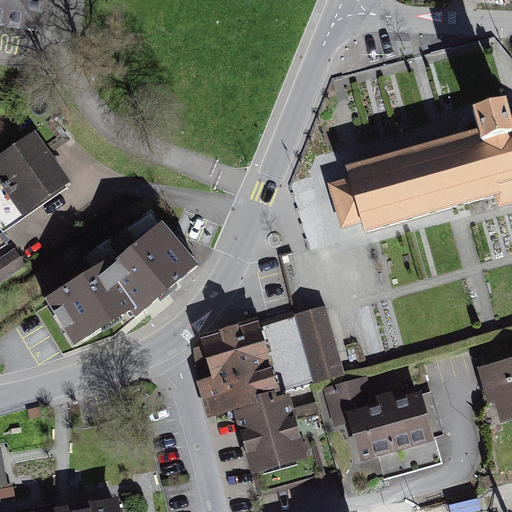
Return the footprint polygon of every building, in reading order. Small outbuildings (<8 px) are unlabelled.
[(0,0),(0,31),(34,37),(39,0),(0,0)] [(471,125),(341,160),(345,174),(323,180),(330,204),(336,228),(358,222),(362,239),(462,213),(511,199),(511,121),(506,98),(467,109),(471,125)] [(0,189),(19,219),(62,191),(31,144),(0,163),(0,189)] [(199,256),(162,213),(42,292),(74,340),(199,256)] [(323,316),(287,326),(308,390),(341,380),(323,316)] [(287,326),(253,336),(274,400),(308,390),(287,326)] [(292,460),(274,400),(253,336),(187,355),(206,420),(227,414),(244,474),(292,460)] [(488,433),(511,426),(511,363),(472,374),(488,433)] [(428,445),(417,402),(344,421),(355,463),(428,445)] [(5,446),(0,446),(0,504),(11,503),(5,446)]
